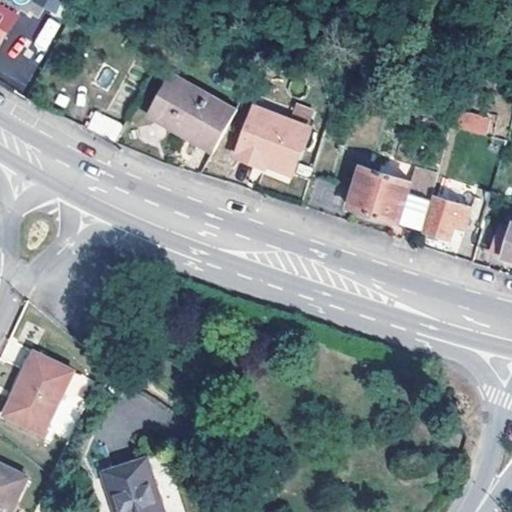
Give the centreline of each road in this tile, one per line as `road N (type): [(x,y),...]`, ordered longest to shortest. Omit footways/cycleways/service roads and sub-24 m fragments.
road 1 (secondary): [(508,327),(257,250),(104,190)]
road 2 (residential): [(508,327),(483,500)]
